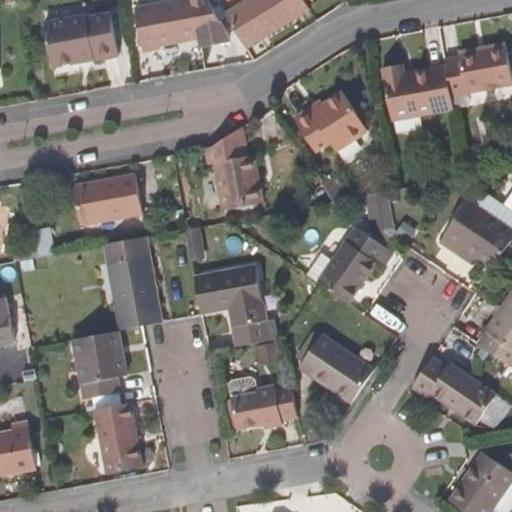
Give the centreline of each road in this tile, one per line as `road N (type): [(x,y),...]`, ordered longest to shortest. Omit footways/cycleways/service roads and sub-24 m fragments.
road 1 (residential): [(479,0),(361,24),(207,108),(0,148)]
road 2 (residential): [(201,492),(379,460)]
road 3 (residential): [(379,460),(373,417),(414,348),(415,308)]
road 4 (residential): [(201,492),(178,369)]
